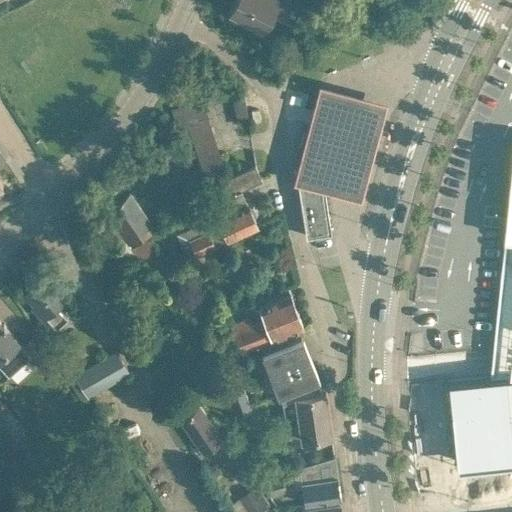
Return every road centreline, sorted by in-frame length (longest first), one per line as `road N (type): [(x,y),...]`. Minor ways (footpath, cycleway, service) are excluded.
road 1 (primary): [(384,511),(372,399),(377,284),(444,62)]
road 2 (residential): [(338,384),(282,174),(272,93),(181,11)]
road 3 (tertiary): [(50,190),(128,112),(181,11)]
